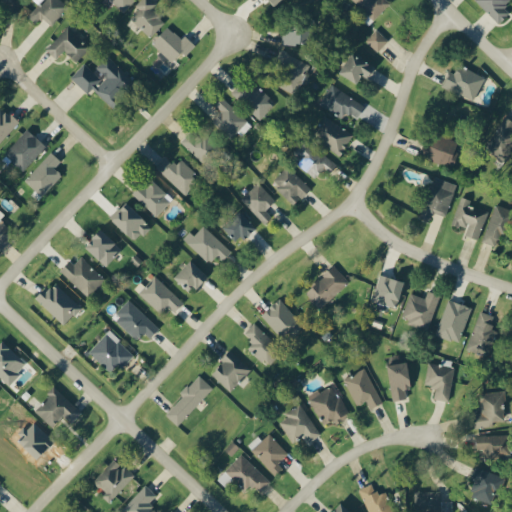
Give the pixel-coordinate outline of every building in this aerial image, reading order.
[(67,5),(61,0),(44,0),(30,17),(37,22),(41,17),(51,25),(67,5)] [(110,0),(122,13),(135,0),(110,0)] [(167,19),(146,0),(139,0),(135,5),(139,9),(130,19),(150,37),(167,19)] [(477,0),(499,23),(509,13),(503,6),(509,0),(477,0)] [(294,30),(283,29),(282,43),(310,44),(311,25),(294,24),(294,30)] [(45,47),(55,58),(65,50),(76,62),(91,48),(70,25),(45,47)] [(185,56),(195,45),(185,35),(181,39),(167,26),(152,43),(172,62),(181,52),(185,56)] [(377,52),(388,40),(376,29),(365,40),(377,52)] [(275,83),(294,94),(309,65),(282,50),(276,62),(284,67),(275,83)] [(362,75),(367,78),(375,66),(352,51),(339,72),(357,83),(362,75)] [(70,77),(87,93),(92,88),(113,108),(125,95),(121,92),(133,79),(107,55),(95,67),(106,77),(102,81),(84,63),(70,77)] [(485,75),(458,65),(455,73),(448,70),(442,86),(475,99),(485,75)] [(240,83),(231,94),(260,120),(275,102),(252,82),(246,89),(240,83)] [(357,118),(365,104),(330,85),(320,105),(343,117),(345,112),(357,118)] [(216,105),(222,111),(213,121),(231,138),(247,121),(222,97),(216,105)] [(0,106),(0,142),(19,122),(1,105),(0,106)] [(341,153),(353,134),(324,115),(312,134),(341,153)] [(501,156),(511,129),(511,119),(503,116),(488,150),(501,156)] [(218,146),(196,125),(181,141),(202,162),(218,146)] [(23,171),(46,147),(28,129),(4,153),(23,171)] [(453,166),(459,141),(432,134),(426,159),(453,166)] [(331,171),(336,159),(303,144),(293,165),(318,176),(322,167),(331,171)] [(62,161),(51,151),(25,179),(42,196),(62,175),(55,168),(62,161)] [(181,159),(175,165),(166,157),(156,168),(183,193),(199,176),(181,159)] [(295,204),(310,188),(287,166),(272,183),(295,204)] [(446,216),(456,184),(433,177),(421,217),(431,220),(433,212),(446,216)] [(142,183),(132,193),(157,216),(172,199),(150,179),(144,185),(142,183)] [(272,217),(266,209),(276,201),(259,182),(240,198),(264,224),(272,217)] [(467,228),(465,235),(478,239),(487,211),(469,205),(471,199),(461,196),(452,223),(467,228)] [(135,241),(150,225),(125,202),(111,218),(135,241)] [(482,241),(496,246),(500,233),(504,235),(511,210),(511,209),(495,204),(482,241)] [(223,227),(237,239),(243,233),(248,237),(257,227),(238,210),(223,227)] [(0,250),(15,233),(0,218),(0,250)] [(231,251),(202,223),(185,241),(208,262),(217,253),(224,260),(231,251)] [(106,266),(122,248),(101,229),(84,246),(106,266)] [(69,260),(59,270),(87,296),(104,278),(81,256),(73,264),(69,260)] [(191,293),(207,275),(190,260),(174,277),(191,293)] [(305,292),(320,308),(349,282),(334,265),(305,292)] [(373,301),(397,307),(403,280),(379,274),(373,301)] [(183,302),(155,276),(139,293),(159,312),(166,305),(174,312),(183,302)] [(64,325),(81,307),(53,281),(36,299),(64,325)] [(440,294),(428,290),(425,298),(410,293),(401,319),(429,328),(440,294)] [(261,315),(286,342),(304,325),(279,298),(261,315)] [(435,334),(459,343),(471,308),(448,299),(435,334)] [(149,338),(159,327),(129,300),(113,318),(136,339),(143,332),(149,338)] [(494,316),(479,311),(467,349),(491,357),(499,332),(490,329),(494,316)] [(246,347),(268,366),(283,349),(253,323),(244,333),(252,340),(246,347)] [(121,368),(134,354),(108,331),(89,352),(109,371),(116,364),(121,368)] [(0,376),(10,386),(20,375),(12,367),(21,358),(2,341),(0,343),(0,376)] [(251,369),(231,351),(210,373),(230,392),(251,369)] [(393,401),(407,398),(405,389),(412,388),(407,361),(387,365),(393,401)] [(433,399),(449,401),(453,366),(428,363),(425,386),(435,387),(433,399)] [(371,408),(382,402),(364,368),(343,379),(357,406),(367,401),(371,408)] [(213,388),(200,376),(164,413),(177,425),(213,388)] [(308,396),(324,427),(348,414),(333,384),(308,396)] [(82,412),(55,387),(33,410),(51,426),(61,416),(70,425),(82,412)] [(505,420),(504,391),(480,392),(481,413),(473,413),(474,427),(492,427),(492,421),(505,420)] [(304,436),(308,442),(320,435),(300,403),(284,414),(287,418),(279,422),(292,443),(304,436)] [(278,463),(288,453),(269,433),(262,440),(258,435),(247,446),(275,475),(283,468),(278,463)] [(477,449),(480,449),(480,458),(506,458),(506,435),(477,435),(477,449)] [(250,484),(259,493),(270,481),(240,453),(225,471),(245,489),(250,484)] [(101,496),(109,503),(135,475),(124,465),(122,467),(113,459),(93,481),(105,492),(101,496)] [(475,480),(471,497),(485,501),(487,491),(500,495),(505,477),(474,467),(471,479),(475,480)] [(368,511),(392,511),(384,493),(378,495),(372,483),(358,490),(368,511)] [(148,503),(157,495),(145,484),(122,509),(124,511),(155,511),(156,511),(148,503)] [(415,492),(415,511),(452,511),(452,501),(441,501),(441,491),(415,492)] [(350,511),(341,503),(332,511),(350,511)]
